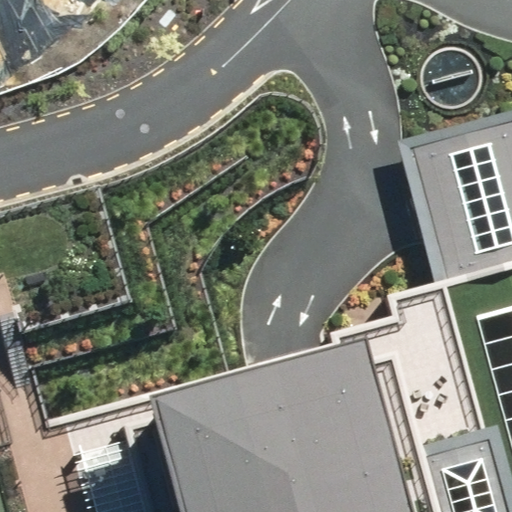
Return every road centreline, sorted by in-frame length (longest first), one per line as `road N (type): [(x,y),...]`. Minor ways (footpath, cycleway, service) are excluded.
road 1 (residential): [(282,0),(199,82),(117,123),(0,155)]
road 2 (residential): [(309,0),(356,98),(343,155),(298,246)]
road 3 (unknown): [(511,151),(401,157),(356,98)]
